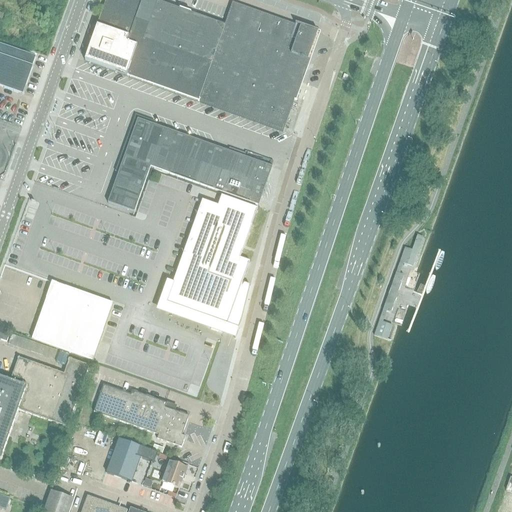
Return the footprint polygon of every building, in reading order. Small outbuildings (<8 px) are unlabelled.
[(225,26),(153,0),(106,0),(97,25),(97,26),(93,39),(92,39),(89,47),(90,47),(85,61),(127,76),(128,74),(199,99),(198,101),(283,131),(318,32),(234,2),(225,26)] [(0,85),(23,94),(33,66),(32,66),(35,57),(0,44),(0,85)] [(259,206),(273,168),(244,157),(245,154),(230,148),(229,152),(138,120),(109,203),(135,212),(150,167),(259,206)] [(172,288),(166,305),(210,320),(208,327),(224,332),(236,337),(239,329),(238,329),(242,319),(250,286),(243,283),(250,262),(240,259),(244,249),(245,246),(258,209),(222,196),(218,206),(202,201),(175,277),(171,288),(172,288)] [(413,267),(423,237),(417,235),(412,250),(405,248),(374,335),(388,340),(392,326),(383,322),(387,312),(390,314),(404,275),(400,274),(403,264),(413,267)] [(52,283),(32,340),(34,340),(93,361),(103,332),(113,304),(52,283)] [(8,336),(0,333),(0,339),(6,342),(8,336)] [(64,374),(18,357),(10,381),(0,376),(0,459),(1,460),(19,411),(68,429),(90,366),(69,359),(64,374)] [(103,386),(94,413),(158,436),(157,439),(139,433),(135,443),(171,456),(175,446),(181,448),(185,437),(182,436),(189,416),(177,412),(180,404),(168,400),(167,404),(132,391),(130,395),(103,386)] [(154,463),(157,453),(119,440),(107,474),(132,483),(141,458),(154,463)] [(185,476),(188,469),(170,462),(162,483),(179,489),(184,476),(185,476)] [(69,511),(74,499),(52,491),(44,511),(69,511)] [(127,511),(128,510),(87,496),(81,511),(127,511)]
